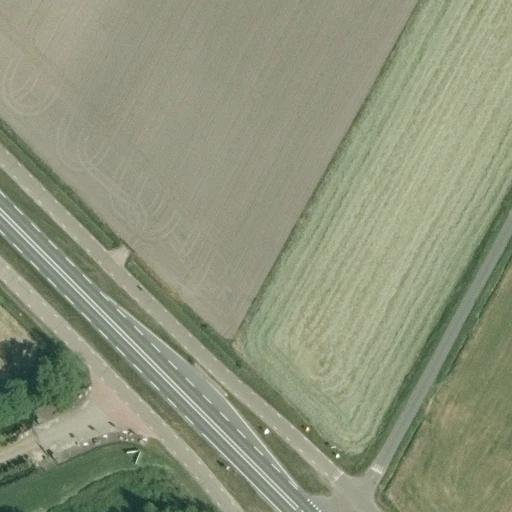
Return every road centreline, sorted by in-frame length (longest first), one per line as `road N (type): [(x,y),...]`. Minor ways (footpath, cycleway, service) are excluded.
road 1 (unclassified): [(360,503),(0,153)]
road 2 (primary): [(301,511),(0,211)]
road 3 (unclassified): [(231,511),(0,270)]
road 4 (unclassified): [(360,503),(511,222)]
